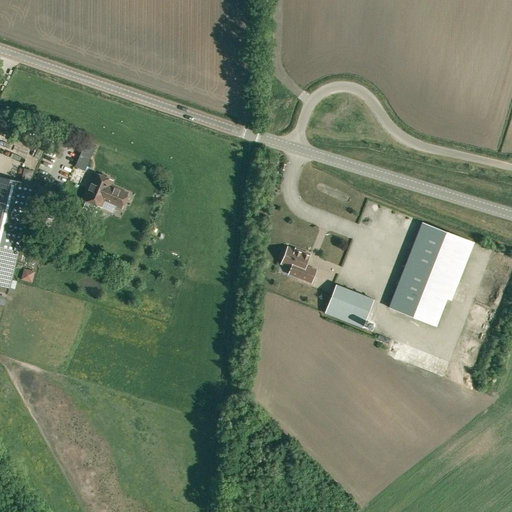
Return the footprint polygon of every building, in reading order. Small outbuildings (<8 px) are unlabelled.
[(39,147),(34,157),(40,160),(44,150),(39,147)] [(110,186),(112,183),(112,182),(107,179),(107,175),(102,174),(99,176),(95,174),(84,199),(101,207),(104,200),(121,207),(127,193),(110,186)] [(0,177),(0,284),(9,287),(34,185),(0,177)] [(39,224),(49,228),(55,211),(44,207),(39,224)] [(447,299),(469,241),(422,222),(389,307),(436,326),(447,299)] [(35,237),(27,244),(37,257),(46,249),(35,237)] [(281,264),(291,267),(290,269),(292,269),(292,268),(300,271),(298,277),(311,282),(316,270),(305,266),(310,254),(300,251),(300,252),(294,250),(287,247),(286,251),(283,251),(280,258),(282,260),(281,264)] [(27,266),(25,277),(35,279),(38,269),(27,266)] [(325,313),(363,328),(374,299),(336,284),(325,313)]
